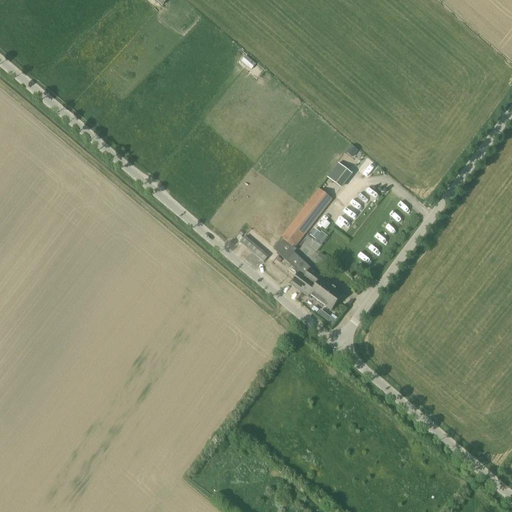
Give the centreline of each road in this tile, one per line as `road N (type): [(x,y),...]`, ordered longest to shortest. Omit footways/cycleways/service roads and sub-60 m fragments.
road 1 (unclassified): [(337,345),(0,61)]
road 2 (unclassified): [(337,345),(511,111)]
road 3 (unclassified): [(511,500),(337,345)]
